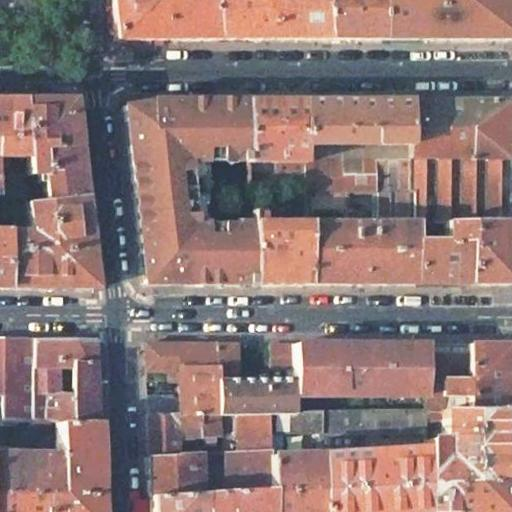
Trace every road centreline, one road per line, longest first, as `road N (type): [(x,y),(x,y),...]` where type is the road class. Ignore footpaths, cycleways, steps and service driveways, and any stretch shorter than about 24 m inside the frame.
road 1 (residential): [(90,69),(511,71)]
road 2 (residential): [(511,313),(118,315)]
road 3 (tertiary): [(118,315),(90,69)]
road 4 (tertiary): [(124,511),(118,315)]
